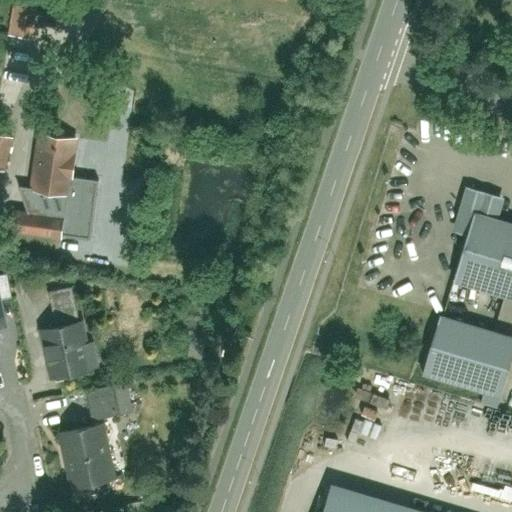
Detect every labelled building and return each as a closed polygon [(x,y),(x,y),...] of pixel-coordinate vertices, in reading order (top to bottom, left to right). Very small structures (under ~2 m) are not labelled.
[(14,0),(10,35),(35,38),(39,0),(14,0)] [(38,129),(29,186),(72,193),(81,136),(38,129)] [(0,167),(3,168),(12,133),(0,130),(0,167)] [(511,221),(506,220),(511,201),(469,189),(457,231),(469,234),(456,279),(511,294),(511,221)] [(17,208),(15,231),(62,235),(64,213),(17,208)] [(56,322),(79,318),(71,283),(49,288),(56,322)] [(511,333),(444,316),(429,373),(506,393),(511,369),(511,333)] [(39,326),(50,375),(99,364),(93,338),(89,339),(84,317),(79,318),(56,322),(39,326)] [(86,388),(92,415),(133,406),(127,379),(86,388)] [(369,418),(371,412),(380,415),(387,398),(356,386),(342,421),(358,428),(363,415),(369,418)] [(70,487),(118,476),(105,419),(58,430),(70,487)] [(435,511),(329,483),(320,511),(435,511)]
